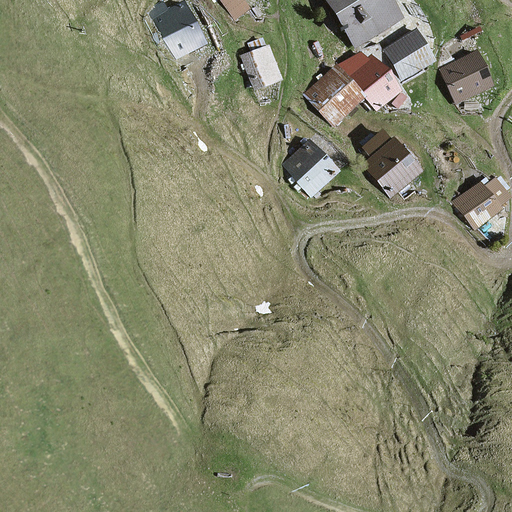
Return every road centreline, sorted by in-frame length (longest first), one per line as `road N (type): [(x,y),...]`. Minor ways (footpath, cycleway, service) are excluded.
road 1 (track): [(480,511),(482,479),(445,463),(417,391),(353,306),(304,263),(299,245),(311,226),(416,210),(455,220),(498,259),(511,249)]
road 2 (track): [(245,511),(248,487),(268,476),(359,511)]
